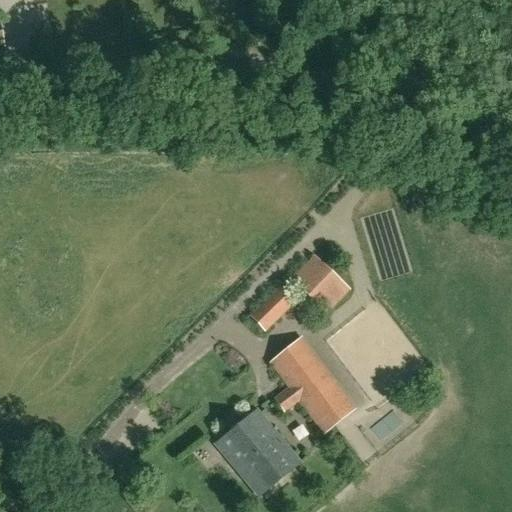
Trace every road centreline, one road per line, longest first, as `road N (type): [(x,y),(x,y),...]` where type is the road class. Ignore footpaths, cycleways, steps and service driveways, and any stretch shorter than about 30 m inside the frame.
road 1 (tertiary): [(511,188),(291,68),(162,63),(0,95)]
road 2 (track): [(34,511),(418,131)]
